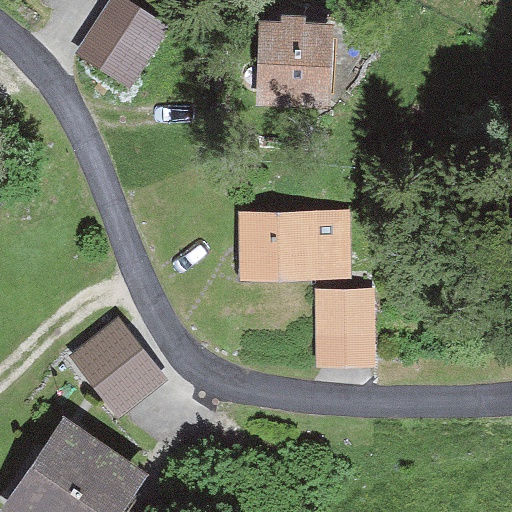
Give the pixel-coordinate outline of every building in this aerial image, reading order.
[(109,0),(76,51),(130,86),(170,26),(130,0),(109,0)] [(254,104),(329,108),(335,20),(260,16),(254,104)] [(235,207),(238,280),(353,276),(350,203),(235,207)] [(314,294),(313,355),(374,356),(375,295),(314,294)] [(118,320),(74,355),(122,415),(166,380),(118,320)] [(61,412),(0,510),(0,511),(128,511),(155,470),(61,412)]
